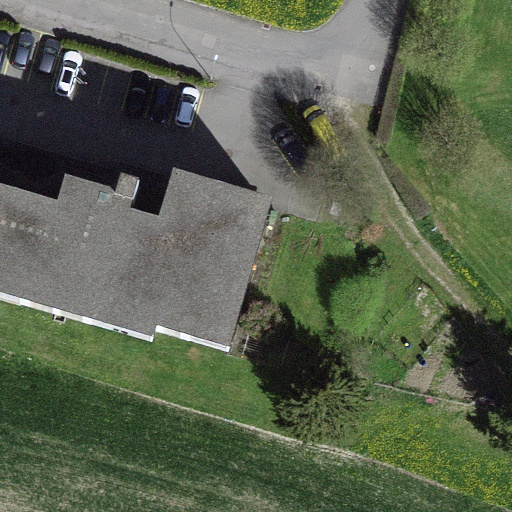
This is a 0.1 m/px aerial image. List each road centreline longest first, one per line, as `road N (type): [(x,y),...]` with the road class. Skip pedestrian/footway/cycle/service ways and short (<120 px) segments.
road 1 (residential): [(384,0),(341,78),(53,0)]
road 2 (track): [(511,363),(390,225),(358,160),(341,78)]
